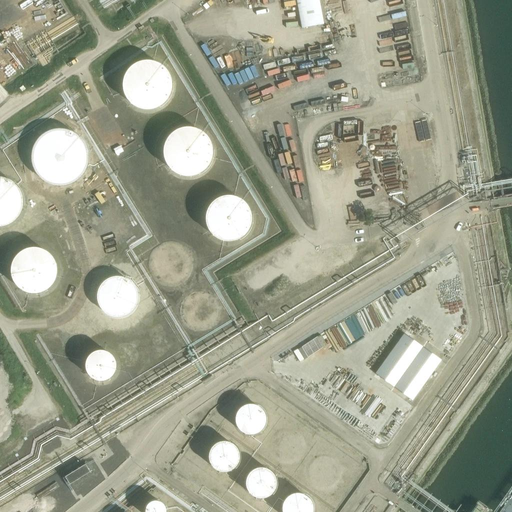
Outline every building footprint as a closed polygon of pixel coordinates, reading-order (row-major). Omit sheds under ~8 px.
[(326,21),(321,0),(299,0),(304,25),(326,21)] [(169,90),(170,86),(169,81),(168,77),(166,74),(164,70),(161,67),(157,65),(153,64),(149,63),(145,63),(141,64),(137,65),(133,67),(130,70),(127,74),(126,77),(124,81),(124,86),(124,90),(126,94),(127,98),(130,101),(133,104),(137,106),(141,108),(145,108),(149,108),(153,108),(157,106),(161,104),(164,101),(166,98),(168,94),(169,90)] [(212,156),(212,152),(212,147),(210,143),(208,139),(205,136),(202,133),(198,131),(194,129),(190,128),(185,129),(181,130),(177,132),(173,134),(170,137),(167,141),(166,145),(165,150),(165,154),(166,159),(167,163),(170,166),(173,170),(177,172),(181,174),(185,175),(190,175),(194,175),(198,173),(202,171),(205,168),(208,165),(210,161),(212,156)] [(90,163),(91,158),(90,152),(89,147),(86,142),(83,138),(79,134),(74,132),(69,130),(64,129),(58,129),(53,131),(48,133),(44,136),(40,140),(37,145),(35,150),(34,155),(34,160),(35,166),(37,171),(40,175),(44,179),(48,182),(53,185),(58,186),(64,186),(69,185),(74,184),(79,181),(83,177),(86,173),(89,168),(90,163)] [(28,209),(29,204),(28,199),(27,195),(25,191),(22,187),(18,184),(14,182),(10,180),(5,180),(1,180),(0,180),(0,228),(1,228),(5,228),(10,228),(14,226),(18,224),(22,221),(25,217),(27,213),(28,209)] [(255,221),(256,217),(255,212),(254,207),(252,203),(249,200),(245,197),(241,194),(237,193),(232,192),(227,192),(223,193),(219,195),(215,198),(211,201),(209,205),(207,210),(206,214),(206,219),(207,224),(209,228),(212,232),(215,235),(219,238),(223,240),(227,241),(232,241),(237,241),(241,239),(245,237),(249,234),(252,230),(254,226),(255,221)] [(60,276),(61,272),(60,267),(59,263),(57,259),(54,255),(51,252),(47,250),(43,249),(38,248),(34,248),(29,249),(25,251),(21,254),(18,257),(16,261),(14,265),(13,269),(13,274),(14,278),(16,282),(18,286),(21,289),(25,292),(29,294),(33,295),(38,295),(42,295),(47,293),(51,291),(54,288),(57,284),(59,280),(60,276)] [(139,297),(139,296),(139,292),(138,288),(136,286),(134,282),(131,280),(127,278),(124,277),(119,276),(115,277),(112,278),(108,279),(106,282),(103,284),(101,288),(100,292),(99,296),(100,300),(100,303),(102,307),(105,310),(107,312),(110,314),(114,316),(118,316),(122,316),(126,315),(129,314),(132,311),(135,308),(137,304),(139,301),(139,297)] [(118,370),(118,367),(118,364),(117,361),(115,358),(113,356),(111,354),(108,352),(105,351),(102,351),(99,351),(96,351),(93,353),(91,355),(89,357),(87,359),(86,362),(85,365),(85,368),(86,371),(87,374),(89,377),(91,379),(93,381),(96,382),(99,383),(102,383),(105,383),(108,382),(111,380),(113,378),(115,376),(117,373),(118,370)] [(266,424),(266,421),(266,418),(265,415),(263,412),(262,410),(259,408),(257,407),(254,406),(251,405),(248,406),(245,406),(243,407),(240,409),(238,411),(237,414),(236,416),(235,419),(235,422),(236,425),(237,428),(238,430),(240,432),(243,434),(245,435),(248,436),(251,436),(254,436),(257,435),(259,433),(262,431),(263,429),(265,427),(266,424)] [(298,459),(300,433),(278,431),(276,458),(298,459)] [(46,456),(64,446),(60,440),(43,450),(46,456)] [(238,460),(238,457),(238,454),(237,452),(236,449),(234,447),(232,445),(230,444),(227,443),(224,442),(221,442),(219,443),(216,444),(214,446),(212,448),(210,450),(209,453),(209,456),(209,458),(209,461),(210,464),(212,466),(214,468),(216,470),(218,471),(221,472),(224,472),(227,471),(229,471),(232,469),(234,467),(236,465),(237,463),(238,460)] [(341,480),(331,455),(309,464),(319,489),(341,480)] [(276,486),(276,483),(276,481),(275,478),(273,475),(272,473),(270,471),(267,470),(264,469),(262,468),(259,469),(256,469),(253,470),(251,472),(249,474),(247,477),(246,479),(246,482),(246,485),(246,488),(248,490),(249,493),(251,495),(253,496),(256,498),(259,498),(262,498),(264,498),(267,497),(270,496),(272,494),(273,492),(275,489),(276,486)] [(311,511),(312,510),(312,507),(311,504),(309,502),(308,499),(306,497),(303,496),(300,495),(298,495),(295,495),(292,495),(289,497),(287,498),(285,500),(283,503),(282,505),(282,508),(282,511),(311,511)] [(165,511),(166,511),(165,508),(164,506),(163,504),(160,502),(158,501),(155,501),(152,501),(150,503),(148,504),(147,507),(146,509),(145,511),(165,511)]
